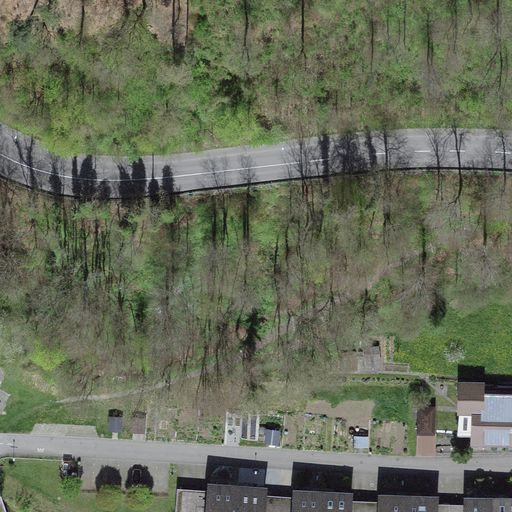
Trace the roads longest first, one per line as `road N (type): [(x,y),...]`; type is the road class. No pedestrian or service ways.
road 1 (tertiary): [(0,153),(52,174),(127,181),(403,152),(511,153)]
road 2 (residential): [(511,467),(0,446)]
